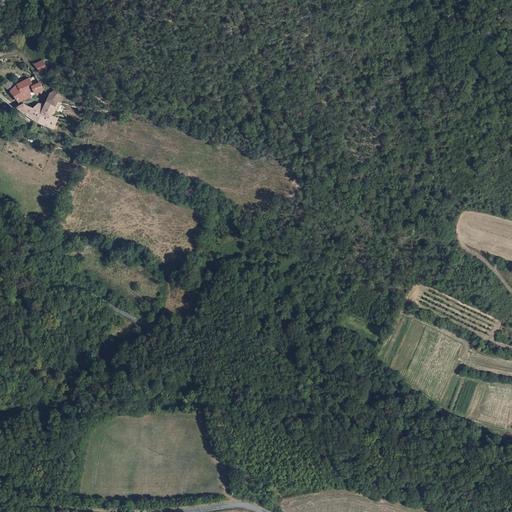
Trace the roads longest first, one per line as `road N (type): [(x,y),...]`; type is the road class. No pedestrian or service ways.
road 1 (unclassified): [(491,511),(366,426),(280,351),(225,327),(149,326),(0,245)]
road 2 (track): [(0,56),(25,56),(75,105),(111,111),(75,76)]
road 3 (tertiary): [(0,500),(134,511)]
